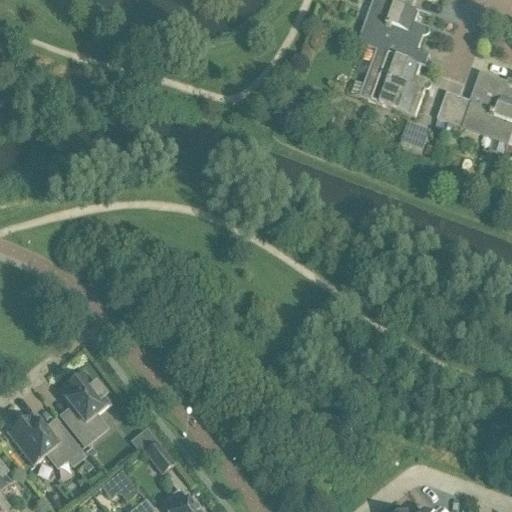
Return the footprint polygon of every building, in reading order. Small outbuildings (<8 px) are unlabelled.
[(420,13),(412,10),(384,0),(374,0),(359,44),(377,51),(414,65),(426,33),(415,29),(420,13)] [(384,0),(412,10),(415,0),(384,0)] [(422,68),(414,65),(377,51),(360,100),(416,120),(427,90),(416,86),(422,68)] [(511,99),(509,99),(511,91),(511,85),(482,75),(472,102),(459,98),(449,127),(507,148),(511,136),(511,135),(511,99)] [(449,127),(459,98),(449,94),(438,123),(449,127)] [(423,154),(429,134),(407,127),(401,144),(403,145),(400,153),(409,156),(411,150),(423,154)] [(63,401),(76,418),(66,426),(84,450),(106,433),(95,420),(108,409),(102,402),(104,401),(95,389),(93,390),(83,377),(78,381),(77,379),(64,389),(66,391),(61,395),(65,400),(63,401)] [(49,440),(36,423),(34,424),(30,420),(25,424),(23,421),(11,431),(13,434),(8,437),(33,469),(47,458),(57,472),(67,463),(72,470),(83,461),(59,431),(49,440)] [(144,456),(162,478),(173,469),(156,447),(144,456)] [(0,511),(6,511),(7,511),(0,502),(0,495),(10,488),(4,480),(5,479),(0,472),(0,511)] [(192,511),(179,495),(169,503),(175,511),(192,511)]
